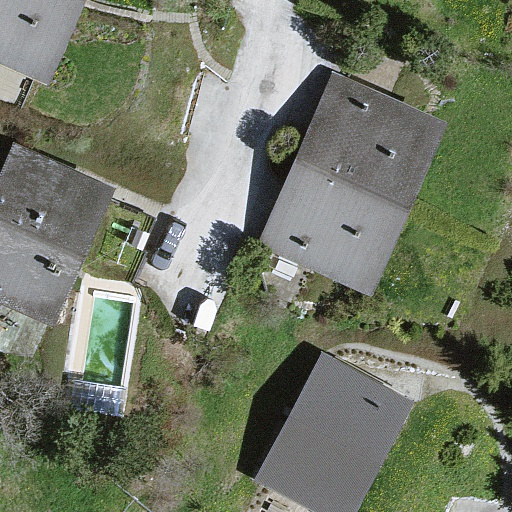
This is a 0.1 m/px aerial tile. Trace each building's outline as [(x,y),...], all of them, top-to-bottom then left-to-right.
[(145,0),(0,0),(0,65),(95,114),(145,0)] [(511,0),(481,0),(511,15),(511,0)] [(510,134),(360,73),(289,250),(432,318),(510,134)] [(146,189),(34,155),(0,234),(0,295),(92,348),(146,189)] [(414,511),(466,426),(354,368),(279,484),(332,511),(414,511)]
